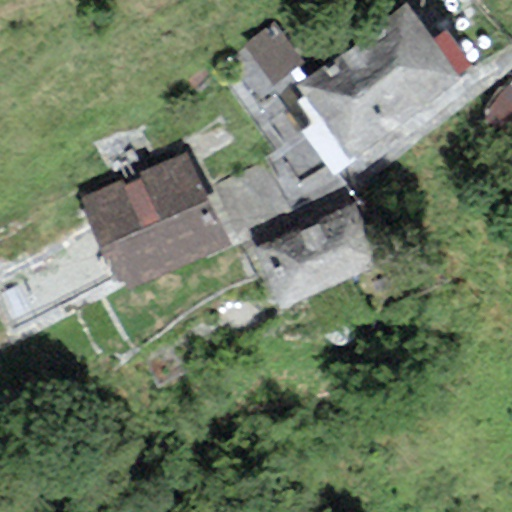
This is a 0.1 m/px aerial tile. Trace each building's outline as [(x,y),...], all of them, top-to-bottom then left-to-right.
[(431,42),(405,5),(348,49),(401,125),(459,81),(431,42)] [(300,62),(271,26),(224,64),(254,100),(300,62)] [(431,42),(459,81),(474,70),(446,31),(431,42)] [(401,125),(348,49),(295,86),(348,162),(401,125)] [(511,120),(511,95),(506,89),(480,115),(499,132),(511,120)] [(185,154),(79,199),(116,288),(228,245),(185,154)] [(252,252),(278,311),(371,271),(353,208),(252,252)]
